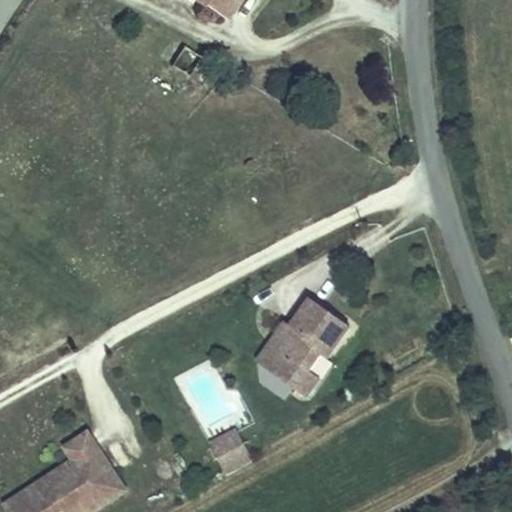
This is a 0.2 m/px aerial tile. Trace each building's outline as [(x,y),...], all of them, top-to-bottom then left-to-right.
[(194,0),(229,30),(254,0),(194,0)] [(176,44),(159,61),(180,82),(198,67),(176,44)] [(283,320),(256,363),(296,388),(308,368),(295,359),(308,340),(315,344),(336,313),(298,288),(278,317),(283,320)] [(244,355),(256,363),(283,320),(278,317),(271,313),(244,355)] [(238,438),(231,425),(213,435),(220,448),(238,438)] [(68,456),(89,442),(81,430),(60,443),(68,456)] [(220,448),(213,435),(203,440),(211,453),(220,448)] [(247,454),(238,438),(220,448),(211,453),(220,469),(247,454)] [(77,511),(118,485),(89,442),(68,456),(49,469),(57,481),(21,505),(25,511),(77,511)] [(25,511),(21,505),(57,481),(49,469),(0,501),(7,511),(25,511)]
